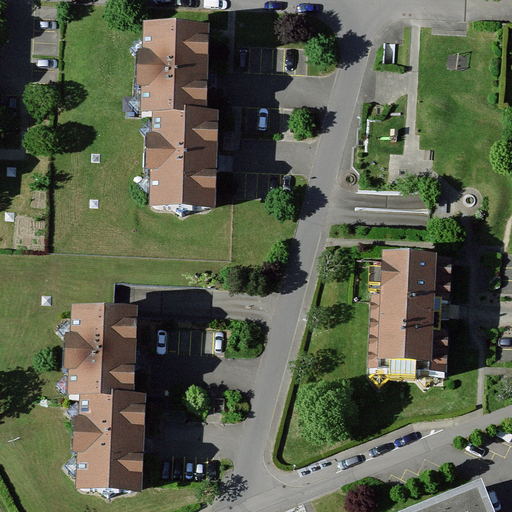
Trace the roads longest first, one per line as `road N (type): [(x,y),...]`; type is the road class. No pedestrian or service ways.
road 1 (residential): [(254,505),(249,469),(261,382),(370,0)]
road 2 (residential): [(511,409),(254,505)]
road 3 (unknown): [(11,0),(4,148)]
